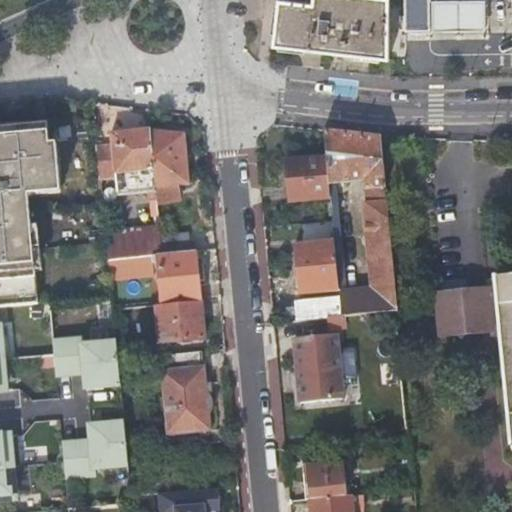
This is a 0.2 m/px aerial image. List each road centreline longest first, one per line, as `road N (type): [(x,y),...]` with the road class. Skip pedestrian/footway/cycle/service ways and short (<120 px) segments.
road 1 (residential): [(263,511),(227,96)]
road 2 (residential): [(511,112),(227,96)]
road 3 (unknown): [(227,96),(18,73)]
